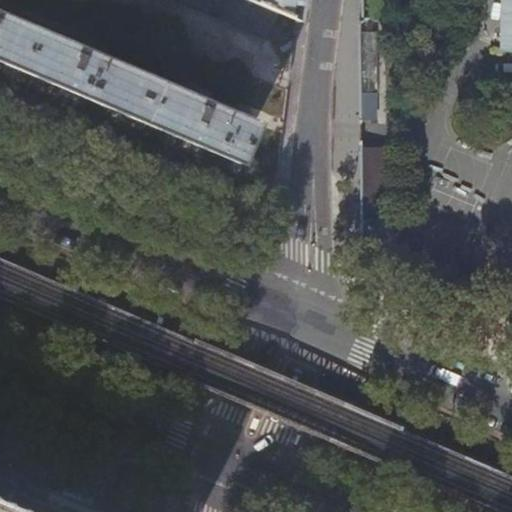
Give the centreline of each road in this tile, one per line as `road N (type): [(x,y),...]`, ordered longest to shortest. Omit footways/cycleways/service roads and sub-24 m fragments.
road 1 (primary): [(281,310),(0,189)]
road 2 (primary): [(0,369),(219,461)]
road 3 (primary): [(511,406),(320,326)]
road 4 (residential): [(329,0),(315,186)]
road 5 (residential): [(281,310),(219,461)]
road 6 (residential): [(256,476),(320,326)]
road 7 (residential): [(320,326),(315,186)]
road 8 (residential): [(315,186),(281,310)]
